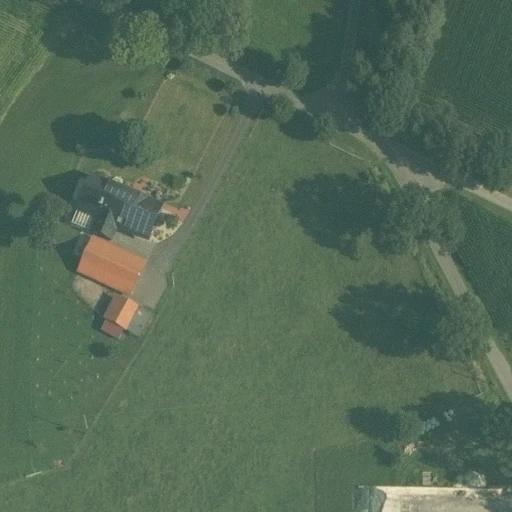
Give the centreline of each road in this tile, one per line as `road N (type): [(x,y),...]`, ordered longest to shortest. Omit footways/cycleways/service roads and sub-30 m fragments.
road 1 (unclassified): [(72,0),(381,145),(511,392)]
road 2 (track): [(347,125),(339,92),(353,0)]
